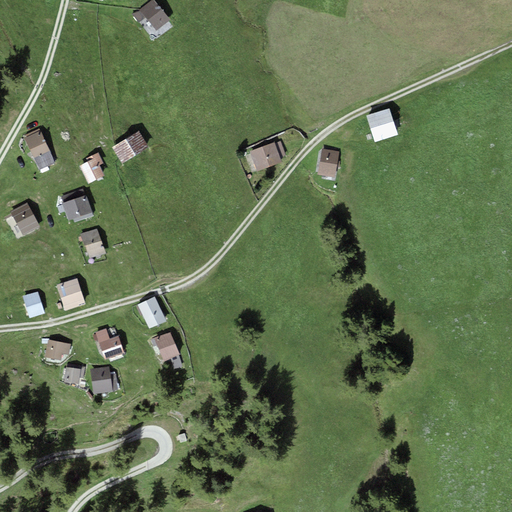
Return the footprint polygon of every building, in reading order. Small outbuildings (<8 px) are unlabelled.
[(154,0),(151,0),(140,10),(157,31),(170,19),(154,0)] [(389,108),(367,115),(375,142),(398,135),(389,108)] [(27,137),(25,138),(39,170),(55,163),(41,131),(40,132),(39,129),(26,135),(27,137)] [(140,131),(113,147),(122,163),(149,147),(140,131)] [(274,142),(250,152),(257,171),(282,162),(280,159),(285,154),(281,141),(275,144),(274,142)] [(339,151),(323,148),(318,174),(335,177),(339,151)] [(89,161),(80,166),(89,184),(106,176),(101,165),(104,163),(99,153),(87,158),(89,161)] [(64,202),(62,203),(69,221),(73,220),(74,223),(93,216),(86,196),(85,196),(83,190),(62,197),(64,202)] [(28,203),(11,212),(24,237),(41,228),(28,203)] [(96,229),(80,235),(89,259),(105,253),(96,229)] [(78,279),(57,285),(66,311),(86,305),(78,279)] [(39,292),(24,296),(30,318),(45,314),(39,292)] [(155,297),(138,304),(149,329),(166,321),(155,297)] [(106,328),(96,332),(105,359),(124,352),(118,336),(110,339),(106,328)] [(171,331),(155,338),(165,360),(171,358),(174,368),(182,366),(179,355),(180,354),(171,331)] [(72,344),(49,340),(45,358),(61,361),(62,355),(65,356),(65,354),(69,355),(72,344)] [(86,366),(67,364),(64,382),(83,384),(86,366)] [(109,366),(91,369),(94,392),(118,389),(115,373),(110,374),(109,366)]
